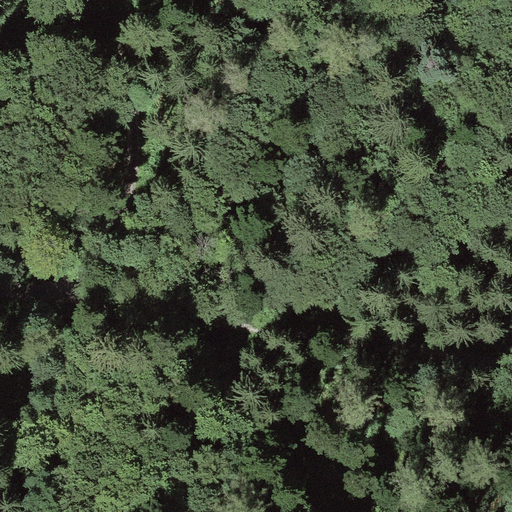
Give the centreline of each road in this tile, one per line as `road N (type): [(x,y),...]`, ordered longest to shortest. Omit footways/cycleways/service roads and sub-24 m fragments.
road 1 (track): [(65,303),(511,364)]
road 2 (track): [(115,0),(138,106),(135,177),(121,215),(65,303)]
